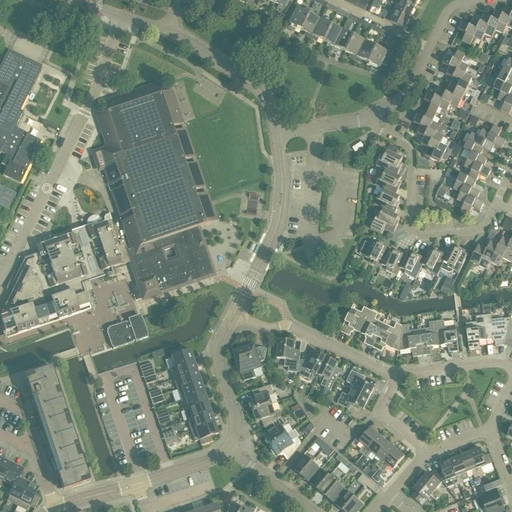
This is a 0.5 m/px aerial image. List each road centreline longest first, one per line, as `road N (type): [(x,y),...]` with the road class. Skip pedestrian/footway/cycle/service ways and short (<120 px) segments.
road 1 (residential): [(496,204),(477,233),(412,232),(409,148),(377,130),(370,116)]
road 2 (tertiary): [(234,315),(279,216),(276,134)]
road 3 (tertiary): [(54,506),(230,449)]
road 4 (residential): [(393,376),(285,324),(266,328),(234,315)]
road 5 (residential): [(370,116),(407,92),(448,7),(472,0)]
road 6 (tertiary): [(276,134),(269,100),(253,85),(163,31)]
road 7 (tertiary): [(230,449),(235,425),(213,356),(234,315)]
road 8 (residential): [(511,370),(496,363),(393,376)]
